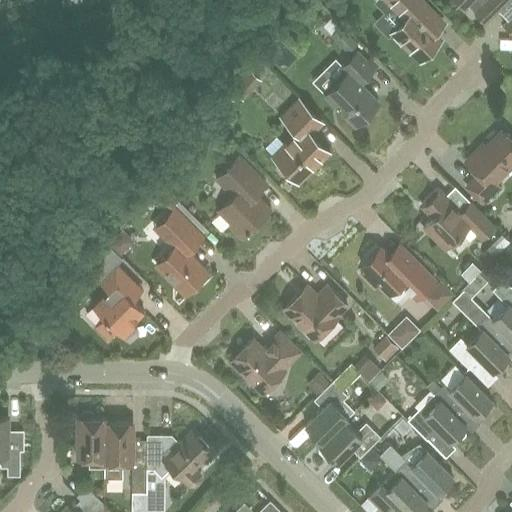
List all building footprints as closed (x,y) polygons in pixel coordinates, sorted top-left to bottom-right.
[(387,37),(392,32),(405,19),(385,0),(376,0),(374,3),(384,13),(373,23),(387,37)] [(421,0),(385,0),(405,19),(392,32),(420,59),(441,38),(436,34),(446,23),(427,5),(421,0)] [(456,0),(465,9),(468,5),(470,3),(476,8),(473,11),(485,22),(497,10),(507,0),(456,0)] [(511,0),(507,0),(497,10),(507,20),(511,15),(511,0)] [(341,25),(332,16),(322,26),(331,36),(341,25)] [(341,25),(331,36),(349,53),(359,43),(341,25)] [(334,59),(312,80),(326,94),(325,95),(355,125),(378,102),(373,98),(359,84),(374,70),(365,61),(356,52),(342,66),(334,59)] [(230,89),(242,101),(261,80),(249,69),(230,89)] [(281,117),(297,134),(285,145),(273,157),(297,182),(328,152),(310,133),(321,122),(299,100),(281,117)] [(209,123),(197,137),(204,143),(216,129),(209,123)] [(479,146),(465,159),(478,173),(465,185),(482,203),(498,187),(492,181),(511,162),(511,141),(501,130),(490,141),(481,149),(479,146)] [(264,148),(273,157),(285,145),(277,136),(264,148)] [(220,211),(231,222),(229,224),(241,237),(270,208),(255,194),(266,183),(238,154),(215,177),(233,195),(218,209),(220,211)] [(159,202),(169,212),(158,223),(177,243),(156,264),(185,293),(206,271),(185,250),(202,234),(174,207),(176,205),(174,203),(178,200),(158,180),(145,194),(156,204),(159,202)] [(444,247),(460,231),(468,239),(478,230),(482,235),(493,225),(469,201),(459,210),(445,196),(436,187),(420,203),(432,216),(423,225),(444,247)] [(459,210),(469,201),(459,191),(455,187),(445,196),(459,210)] [(174,207),(202,234),(204,237),(210,232),(178,200),(174,203),(176,205),(174,207)] [(221,232),(229,224),(231,222),(220,211),(210,221),(221,232)] [(116,235),(107,244),(118,256),(133,241),(122,229),(116,235)] [(509,242),(502,234),(485,250),(493,258),(509,242)] [(433,279),(416,262),(418,261),(398,241),(387,253),(378,244),(377,246),(374,242),(363,253),(366,256),(359,263),(363,267),(358,272),(372,286),(377,282),(386,292),(397,281),(413,298),(433,279)] [(118,256),(107,244),(84,267),(97,280),(115,262),(120,257),(118,256)] [(107,290),(91,306),(102,317),(94,325),(106,338),(116,328),(126,318),(132,323),(144,311),(135,301),(132,299),(125,292),(135,282),(115,262),(97,280),(107,290)] [(461,275),(468,283),(477,274),(480,271),(473,263),(461,275)] [(461,290),(471,299),(487,283),(477,274),(468,283),(461,290)] [(506,303),(511,308),(511,286),(502,277),(491,287),(506,303)] [(457,294),(442,280),(424,298),(439,312),(451,300),(457,294)] [(145,291),(135,282),(125,292),(132,299),(135,301),(145,291)] [(313,338),(329,321),(336,315),(335,313),(345,303),(325,283),(315,293),(305,283),(282,306),(313,338)] [(511,308),(506,303),(491,318),(471,299),(461,290),(457,294),(451,300),(474,323),(475,322),(494,342),(499,337),(504,341),(508,337),(511,340),(511,308)] [(407,316),(388,335),(402,349),(421,330),(407,316)] [(507,354),(494,342),(475,322),(474,323),(479,328),(466,341),(460,335),(449,347),(468,367),(473,362),(477,366),(482,362),(490,371),(507,354)] [(278,330),(261,348),(251,337),(230,358),(262,390),(283,369),(281,367),(298,350),(278,330)] [(402,349),(388,335),(372,350),(387,364),(395,355),(402,349)] [(499,337),(494,342),(507,354),(511,359),(511,340),(508,337),(504,341),(499,337)] [(353,367),(361,374),(369,382),(381,370),(365,355),(353,367)] [(473,362),(468,367),(488,387),(497,378),(490,371),(482,362),(477,366),(473,362)] [(349,363),(330,382),(342,393),(361,374),(353,367),(349,363)] [(381,370),(369,382),(377,390),(378,391),(390,379),(381,370)] [(319,371),(305,385),(316,396),(330,382),(319,371)] [(432,392),(452,413),(458,407),(462,412),(467,407),(475,415),(491,399),(463,372),(449,387),(443,382),(439,386),(432,392)] [(426,386),(432,392),(439,386),(433,380),(426,386)] [(324,444),(346,422),(355,413),(341,400),(345,397),(342,393),(330,382),(316,396),(313,399),(322,407),(305,424),(311,431),(324,444)] [(376,392),(367,401),(376,410),(385,401),(376,392)] [(465,425),(452,413),(432,392),(406,418),(427,439),(432,433),(436,437),(441,432),(449,440),(452,437),(454,440),(458,440),(464,434),(464,430),(462,428),(465,425)] [(452,413),(465,425),(473,433),(483,423),(475,415),(467,407),(462,412),(458,407),(452,413)] [(105,417),(93,417),(93,414),(90,411),(82,411),(80,413),(80,417),(78,417),(78,446),(78,457),(87,457),(88,468),(105,468),(104,422),(105,422),(105,417)] [(0,416),(0,456),(1,456),(1,467),(7,467),(7,475),(20,475),(20,450),(8,450),(8,432),(8,417),(0,416)] [(403,418),(394,428),(403,437),(412,428),(403,418)] [(122,479),(122,461),(132,461),(132,441),(132,422),(105,422),(104,422),(105,468),(105,479),(122,479)] [(355,432),(346,422),(324,444),(320,448),(320,452),(327,459),(330,459),(332,457),(337,461),(351,448),(359,456),(371,445),(380,436),(366,422),(355,432)] [(175,469),(181,476),(183,480),(188,486),(193,486),(198,483),(201,479),(201,473),(194,466),(210,450),(190,431),(178,441),(171,435),(146,435),(146,441),(146,466),(146,468),(153,468),(161,476),(172,466),(175,469)] [(8,450),(20,450),(20,432),(8,432),(8,450)] [(457,448),(449,440),(441,432),(436,437),(432,433),(427,439),(444,456),(446,458),(457,448)] [(146,466),(146,441),(132,441),(132,461),(132,466),(146,466)] [(411,465),(402,456),(390,443),(379,454),(385,459),(395,469),(415,489),(420,485),(424,490),(429,485),(437,492),(452,477),(438,462),(426,450),(411,465)] [(411,465),(426,450),(420,444),(402,456),(411,465)] [(359,456),(357,458),(371,473),(385,459),(379,454),(371,445),(359,456)] [(146,492),(146,468),(146,466),(132,466),(132,492),(146,492)] [(162,511),(163,480),(175,469),(172,466),(161,476),(153,468),(146,468),(146,492),(145,511),(162,511)] [(427,501),(415,489),(395,469),(369,496),(380,507),(385,511),(391,511),(394,510),(396,511),(401,511),(403,510),(405,511),(423,511),(427,509),(427,506),(424,504),(427,501)] [(415,489),(427,501),(434,509),(444,499),(437,492),(429,485),(424,490),(420,485),(415,489)] [(79,499),(91,511),(112,511),(104,504),(86,486),(76,496),(79,499)] [(145,511),(146,492),(132,492),(131,511),(145,511)] [(375,511),(380,507),(369,496),(359,505),(366,511),(375,511)] [(91,511),(79,499),(70,508),(66,504),(58,511),(91,511)] [(232,511),(251,511),(242,503),(232,511)] [(280,511),(271,503),(261,511),(280,511)]
